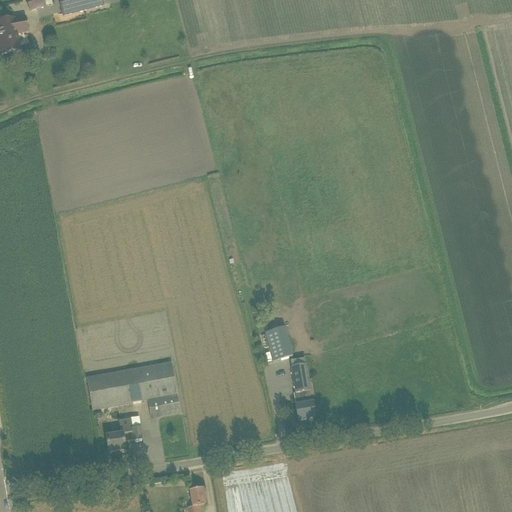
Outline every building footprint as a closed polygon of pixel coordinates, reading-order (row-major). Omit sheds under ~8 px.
[(26,0),(29,12),(37,10),(46,8),(43,0),(26,0)] [(58,0),(63,17),(103,7),(101,0),(58,0)] [(14,20),(0,22),(0,38),(1,45),(0,45),(0,46),(2,55),(20,52),(17,35),(28,32),(25,19),(14,21),(14,20)] [(273,363),(292,357),(284,329),(265,334),(273,363)] [(308,382),(305,366),(304,360),(291,362),(292,368),(292,369),(294,385),(296,394),(294,394),(296,407),(295,407),(298,422),(315,419),(312,404),(308,382)] [(181,414),(172,364),(171,364),(86,379),(92,412),(147,402),(151,420),(181,415),(181,414)] [(141,429),(140,429),(138,418),(130,419),(131,420),(119,422),(121,436),(106,438),(108,453),(125,451),(124,444),(143,441),(141,429)] [(205,507),(202,490),(190,492),(193,508),(188,509),(188,511),(199,511),(199,508),(205,507)]
